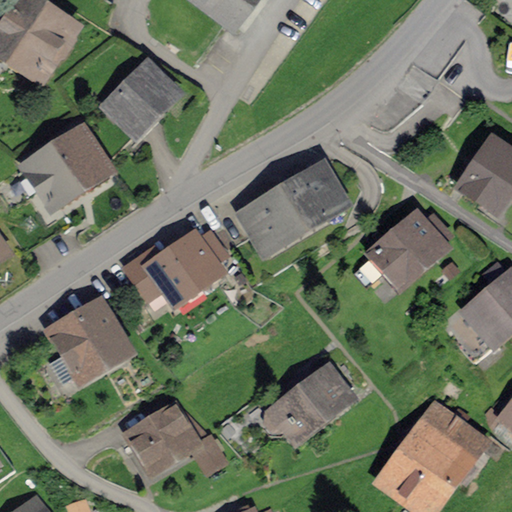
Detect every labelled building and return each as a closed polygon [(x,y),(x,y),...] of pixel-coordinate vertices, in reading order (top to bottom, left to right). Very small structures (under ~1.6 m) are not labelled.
[(0,73),(38,96),(75,33),(17,0),(15,0),(0,25),(0,73)] [(193,0),(242,29),(259,0),(193,0)] [(181,97),(146,65),(98,118),(134,150),(181,97)] [(415,66),(401,87),(426,104),(441,83),(415,66)] [(117,185),(82,132),(13,177),(48,230),(117,185)] [(511,204),(511,154),(491,138),(455,184),(500,220),(511,204)] [(343,221),(319,174),(241,214),(264,261),(343,221)] [(464,279),(420,220),(363,262),(406,321),(464,279)] [(226,281),(200,241),(137,282),(163,322),(226,281)] [(0,272),(9,267),(0,253),(0,272)] [(511,338),(511,282),(507,277),(464,319),(497,353),(511,338)] [(137,364),(97,303),(45,337),(85,398),(137,364)] [(358,412),(332,372),(262,417),(289,457),(358,412)] [(511,393),(486,426),(511,447),(511,393)] [(203,459),(171,410),(122,442),(155,491),(203,459)] [(442,430),(480,458),(494,439),(456,411),(442,430)] [(422,415),(364,491),(391,511),(439,511),(480,458),(442,430),(422,415)] [(90,511),(86,500),(68,507),(70,511),(90,511)]
